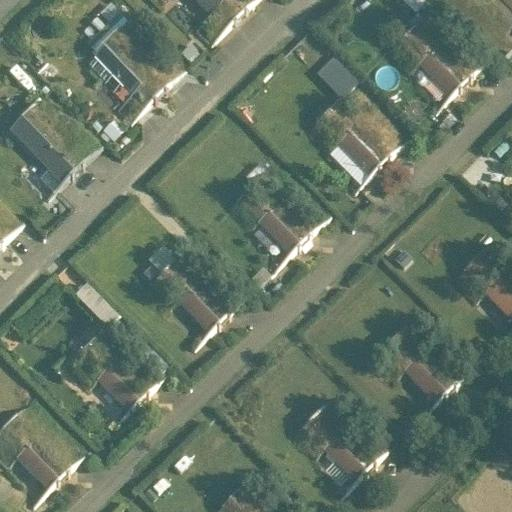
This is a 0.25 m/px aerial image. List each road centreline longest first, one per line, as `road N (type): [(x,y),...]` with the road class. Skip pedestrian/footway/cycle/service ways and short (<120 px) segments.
road 1 (unclassified): [(511,97),(89,511)]
road 2 (unclassified): [(307,0),(0,298)]
road 3 (unclassified): [(511,395),(392,511)]
